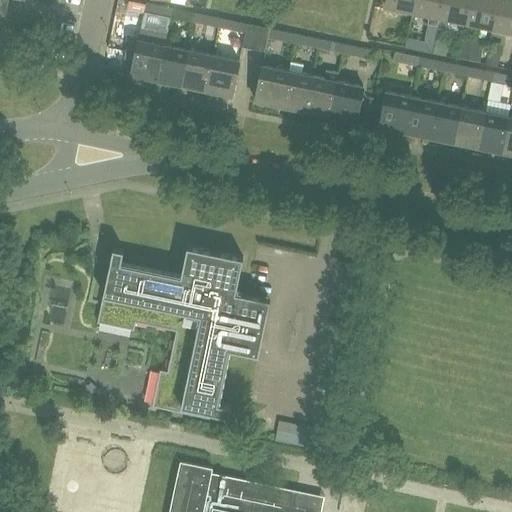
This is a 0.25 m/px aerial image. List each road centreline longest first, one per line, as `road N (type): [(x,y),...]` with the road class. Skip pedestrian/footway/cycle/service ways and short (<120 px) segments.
road 1 (residential): [(511,231),(176,160)]
road 2 (residential): [(68,135),(97,0)]
